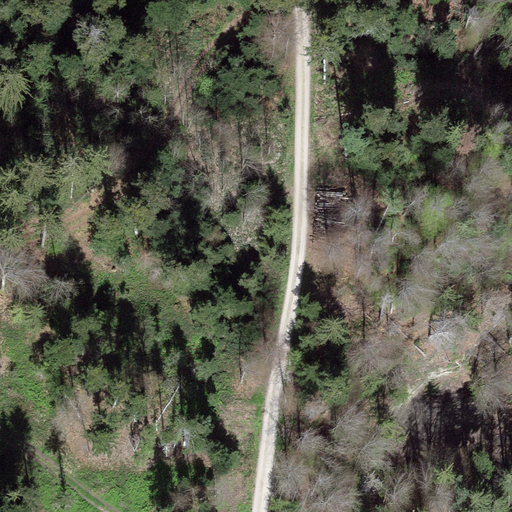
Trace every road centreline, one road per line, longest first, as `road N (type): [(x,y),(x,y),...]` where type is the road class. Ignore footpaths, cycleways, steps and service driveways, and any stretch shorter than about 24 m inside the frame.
road 1 (track): [(300,0),(295,273),(258,511)]
road 2 (track): [(0,253),(100,216),(151,153),(212,51),(270,0)]
road 3 (track): [(0,432),(114,511)]
